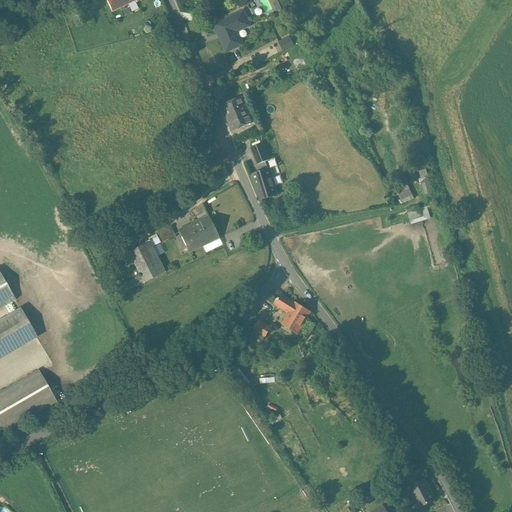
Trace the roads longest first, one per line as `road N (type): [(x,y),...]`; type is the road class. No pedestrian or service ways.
road 1 (unclassified): [(0,457),(212,338),(286,269)]
road 2 (track): [(0,115),(39,171),(143,375)]
road 3 (tertiary): [(457,511),(431,459),(286,269)]
road 4 (tertiary): [(286,269),(168,0)]
